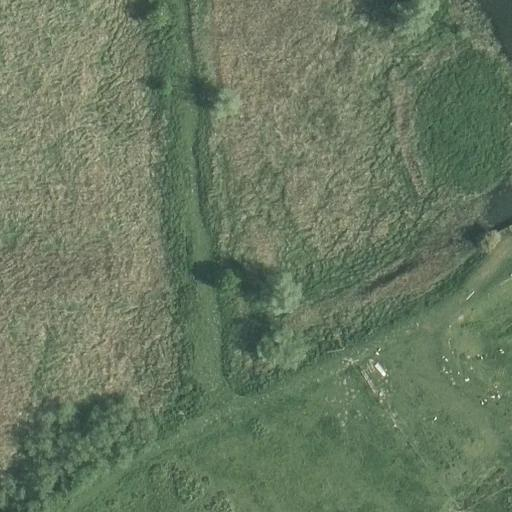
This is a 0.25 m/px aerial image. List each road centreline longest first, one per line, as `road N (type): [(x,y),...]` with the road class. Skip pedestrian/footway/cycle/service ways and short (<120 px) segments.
road 1 (track): [(181,0),(191,149),(221,400),(229,412),(457,306)]
road 2 (track): [(229,412),(124,471),(73,511)]
